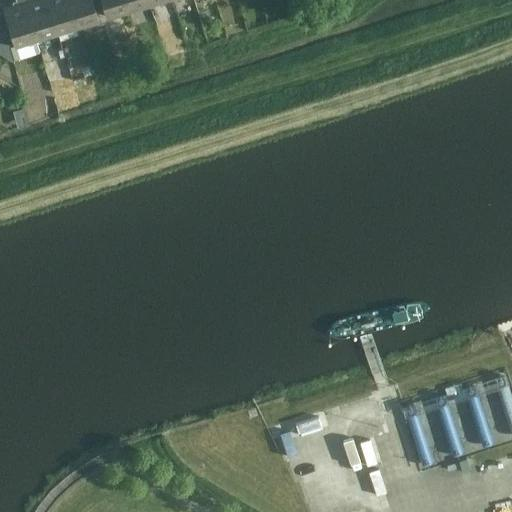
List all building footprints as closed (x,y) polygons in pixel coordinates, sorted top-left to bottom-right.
[(15,46),(36,40),(23,0),(16,0),(18,5),(3,9),(15,46)] [(57,33),(46,0),(33,0),(32,0),(23,0),(36,40),(57,33)] [(46,0),(57,33),(78,27),(69,0),(46,0)] [(69,0),(78,27),(99,20),(92,0),(69,0)] [(101,0),(107,18),(128,11),(124,0),(101,0)] [(149,5),(147,0),(124,0),(128,11),(149,5)] [(27,117),(24,109),(13,111),(16,120),(27,117)] [(411,401),(428,465),(511,441),(511,382),(504,384),(510,409),(503,411),(494,378),(411,401)] [(366,466),(377,463),(369,439),(359,443),(366,466)] [(376,497),(387,494),(380,470),(369,474),(376,497)]
